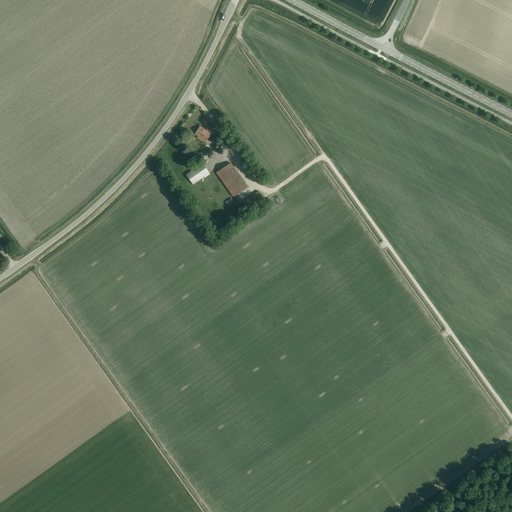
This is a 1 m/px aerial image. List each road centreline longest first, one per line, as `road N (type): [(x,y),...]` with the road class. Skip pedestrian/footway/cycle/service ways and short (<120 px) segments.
road 1 (unclassified): [(0,279),(127,174),(189,91),(235,0)]
road 2 (secondary): [(381,48),(511,114)]
